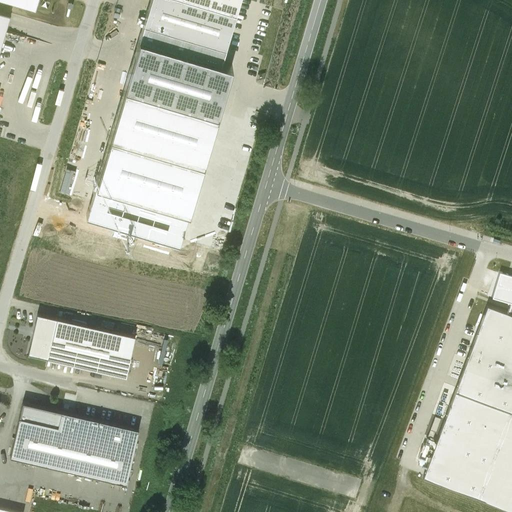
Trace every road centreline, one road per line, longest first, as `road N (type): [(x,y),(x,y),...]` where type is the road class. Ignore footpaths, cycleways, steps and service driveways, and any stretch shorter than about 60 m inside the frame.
road 1 (tertiary): [(168,511),(265,184)]
road 2 (unclassified): [(0,318),(94,0)]
road 3 (unknown): [(481,248),(404,462)]
road 4 (residential): [(265,184),(479,247)]
road 5 (tertiary): [(265,184),(320,0)]
road 6 (unknown): [(75,62),(26,61),(12,88),(11,126),(48,153)]
